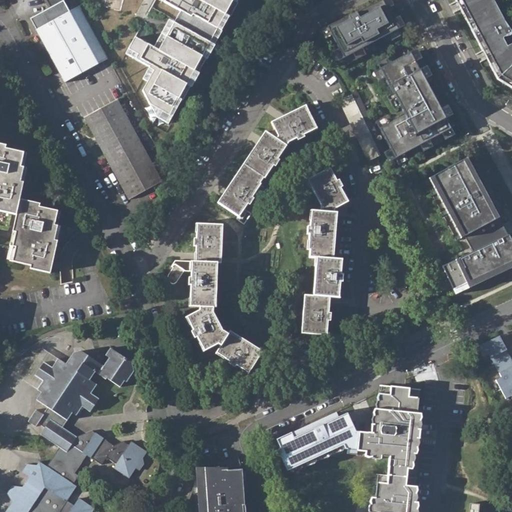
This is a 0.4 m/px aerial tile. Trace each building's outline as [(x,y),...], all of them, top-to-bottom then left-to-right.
[(65,0),(46,0),(51,8),(63,2),(65,0)] [(234,0),(161,0),(180,10),(172,25),(167,22),(161,33),(166,36),(157,53),(133,40),(125,56),(147,67),(140,80),(143,82),(139,90),(154,118),(166,124),(234,0)] [(382,0),(329,26),(344,54),(398,28),(382,0)] [(451,0),(494,81),(511,91),(511,45),(504,49),(501,45),(501,43),(500,41),(500,40),(501,40),(503,39),(505,39),(507,39),(508,38),(509,37),(509,35),(508,34),(503,26),(488,0),(478,0),(477,0),(451,0)] [(30,19),(65,83),(98,66),(108,60),(79,7),(69,12),(63,2),(51,8),(30,19)] [(409,49),(380,66),(403,112),(378,126),(390,147),(386,149),(390,156),(393,155),(395,158),(451,128),(409,49)] [(338,101),(367,162),(379,156),(351,95),(338,101)] [(84,118),(113,172),(146,154),(117,101),(84,118)] [(305,106),(272,124),(275,131),(271,137),(282,144),(290,139),(289,138),(295,135),(297,138),(298,140),(305,137),(304,135),(309,132),(309,130),(316,127),(305,106)] [(280,161),(278,160),(281,155),(280,154),(285,146),(282,144),(271,137),(266,134),(245,166),(265,179),(270,171),(271,172),(274,166),(276,168),(280,161)] [(6,146),(0,144),(0,211),(16,215),(19,199),(23,183),(20,182),(23,168),(20,167),(24,153),(5,149),(6,146)] [(128,200),(161,182),(146,154),(113,172),(128,200)] [(440,267),(454,294),(511,266),(511,240),(509,235),(503,224),(467,158),(428,178),(468,253),(440,267)] [(265,179),(245,166),(221,205),(240,217),(245,209),(247,210),(250,205),(252,206),(256,201),(253,199),(257,193),(255,192),(260,184),(261,185),(265,179)] [(336,181),(329,168),(308,179),(312,187),(311,187),(321,207),(321,212),(333,213),(334,209),(345,202),(341,194),(342,194),(339,188),(342,186),(338,180),(336,181)] [(40,204),(19,199),(16,215),(12,232),(15,233),(12,247),(15,248),(12,262),(30,266),(30,269),(50,274),(57,241),(54,240),(57,226),(54,225),(57,211),(39,207),(40,204)] [(332,259),(336,213),(333,213),(321,212),(313,211),(312,220),(310,220),(310,227),(307,226),(307,234),(309,235),(309,240),(310,241),(309,257),(318,258),(332,259)] [(220,257),(221,225),(198,224),(198,232),(196,232),(196,239),(194,239),(194,247),(196,247),(195,262),(216,263),(217,263),(217,257),(220,257)] [(179,249),(171,261),(170,264),(171,266),(172,269),(176,272),(172,280),(172,282),(174,285),(176,288),(178,288),(180,286),(188,274),(185,272),(190,264),(190,253),(188,249),(186,248),(182,248),(179,249)] [(340,274),(341,260),(332,259),(318,258),(317,266),(315,266),(313,296),(328,297),(336,298),(337,289),(338,289),(339,283),(341,283),(342,275),(340,274)] [(216,263),(195,262),(193,262),(193,271),(191,271),(191,278),(188,278),(188,285),(191,286),(190,299),(192,299),(192,307),(200,307),(212,307),(213,299),(215,300),(216,263)] [(313,296),(304,295),(301,334),(324,336),(325,328),(326,328),(327,321),(329,321),(330,313),(328,313),(328,297),(313,296)] [(212,313),(212,307),(200,307),(199,311),(188,317),(192,324),(190,325),(193,331),(191,332),(194,338),(197,337),(200,343),(201,342),(206,350),(217,343),(220,345),(227,335),(222,331),(212,313)] [(262,352),(229,332),(227,335),(220,345),(217,351),(224,356),(223,357),(230,361),(229,363),(234,367),(236,365),(241,368),(242,367),(249,371),(262,352)] [(482,346),(477,349),(483,360),(488,358),(494,368),(506,362),(501,351),(504,349),(498,339),(482,346)] [(52,367),(43,362),(35,376),(43,381),(37,390),(41,392),(36,400),(47,407),(43,415),(35,409),(28,421),(35,427),(38,423),(44,428),(40,434),(59,447),(46,467),(39,462),(36,465),(26,464),(21,473),(28,477),(22,487),(12,486),(7,494),(12,503),(7,509),(7,511),(91,511),(90,506),(79,498),(74,506),(67,501),(76,486),(73,484),(78,476),(74,473),(86,455),(101,465),(106,458),(116,464),(113,468),(129,478),(136,469),(139,465),(142,467),(144,464),(143,458),(147,452),(131,441),(129,445),(122,441),(113,445),(91,431),(77,437),(62,427),(72,413),(76,416),(82,407),(91,393),(96,385),(89,380),(95,372),(120,387),(124,381),(126,383),(134,371),(131,361),(110,348),(105,356),(108,358),(103,366),(80,351),(73,353),(65,364),(57,359),(52,367)] [(511,372),(506,362),(494,368),(500,380),(494,382),(499,392),(511,385),(511,372)] [(418,390),(378,385),(376,409),(373,409),(372,424),(371,424),(371,433),(358,432),(356,455),(361,455),(380,457),(380,453),(389,453),(387,475),(376,474),(374,498),(371,498),(370,510),(369,511),(415,511),(416,503),(414,502),(419,454),(415,453),(416,439),(425,440),(426,431),(417,430),(418,414),(416,414),(418,390)] [(511,385),(499,392),(505,402),(510,399),(511,402),(511,385)] [(82,407),(90,412),(99,399),(91,393),(82,407)] [(337,412),(276,441),(282,455),(278,456),(287,475),(342,449),(345,452),(356,455),(358,432),(347,415),(339,418),(337,412)] [(425,440),(434,440),(435,431),(426,431),(425,440)] [(199,501),(199,511),(244,511),(241,469),(197,471),(198,493),(201,492),(202,500),(199,501)] [(468,511),(477,511),(479,504),(469,503),(468,511)]
